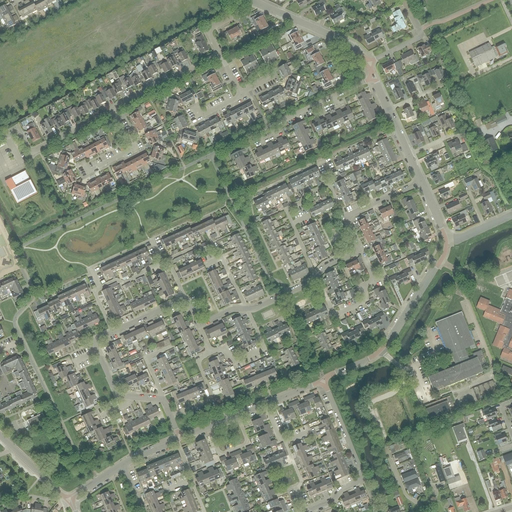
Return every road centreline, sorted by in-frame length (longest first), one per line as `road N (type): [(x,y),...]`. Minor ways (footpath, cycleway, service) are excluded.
road 1 (residential): [(322,381),(382,351),(446,243)]
road 2 (residential): [(303,511),(360,480),(322,381)]
road 3 (residential): [(345,218),(329,183),(285,210),(316,276)]
road 4 (residential): [(0,138),(15,130),(33,150),(108,111)]
road 5 (residential): [(163,399),(116,394),(92,342),(111,332)]
road 6 (residential): [(108,111),(218,55)]
road 7 (residential): [(263,130),(373,78)]
road 8 (residential): [(247,308),(215,245),(167,260)]
